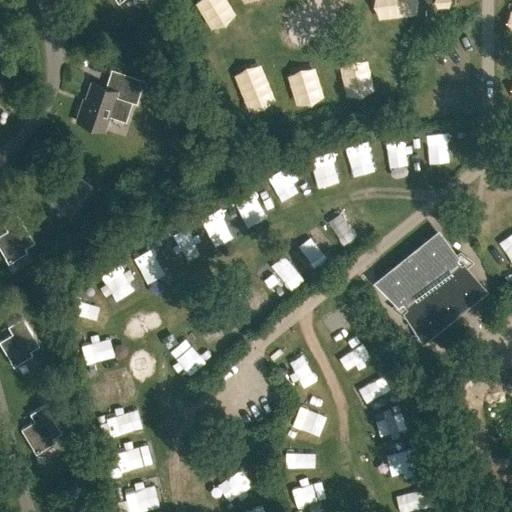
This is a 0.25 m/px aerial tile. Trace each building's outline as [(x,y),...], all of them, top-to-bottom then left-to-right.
[(211,0),(215,13),(232,8),(229,0),(211,0)] [(469,56),(439,56),(439,77),(469,77),(469,56)] [(75,119),(104,129),(109,114),(125,119),(131,100),(135,101),(143,78),(110,67),(104,85),(90,80),(84,96),(82,96),(75,119)] [(429,99),(430,119),(464,118),(463,97),(429,99)] [(452,162),(450,131),(430,132),(432,163),(452,162)] [(397,137),(402,166),(422,162),(417,133),(397,137)] [(323,188),(341,183),(334,156),(316,161),(323,188)] [(282,178),(298,204),(312,195),(296,170),(282,178)] [(41,194),(70,216),(92,186),(73,172),(65,183),(55,175),(41,194)] [(248,196),(260,221),(275,213),(262,188),(248,196)] [(215,215),(226,246),(244,239),(233,208),(215,215)] [(0,232),(0,248),(8,261),(13,259),(12,258),(26,250),(24,246),(33,240),(17,212),(2,221),(6,228),(0,232)] [(195,229),(178,236),(190,264),(207,257),(195,229)] [(372,283),(394,305),(390,308),(403,318),(405,317),(423,343),(486,292),(466,268),(473,263),(459,252),(456,255),(437,230),(372,283)] [(310,270),(331,265),(325,243),(305,248),(310,270)] [(156,284),(175,276),(162,245),(143,253),(156,284)] [(105,279),(121,305),(141,294),(125,267),(105,279)] [(244,294),(260,316),(277,305),(261,282),(244,294)] [(86,323),(106,329),(113,306),(94,300),(86,323)] [(7,324),(11,331),(0,338),(0,343),(13,364),(31,353),(29,349),(38,344),(21,316),(7,324)] [(222,351),(238,338),(226,322),(209,335),(222,351)] [(196,368),(214,357),(205,340),(187,351),(196,368)] [(358,366),(376,359),(370,342),(352,349),(358,366)] [(94,381),(100,401),(120,395),(114,375),(94,381)] [(20,427),(35,452),(54,440),(51,437),(61,431),(43,403),(29,412),(33,419),(20,427)] [(298,426),(325,437),(331,421),(304,410),(298,426)] [(380,418),(385,439),(413,432),(408,412),(380,418)] [(415,448),(397,455),(406,476),(423,468),(415,448)] [(311,475),(312,454),(289,453),(288,474),(311,475)] [(293,491),(299,511),(308,509),(302,488),(293,491)] [(432,511),(431,488),(420,489),(421,511),(432,511)]
